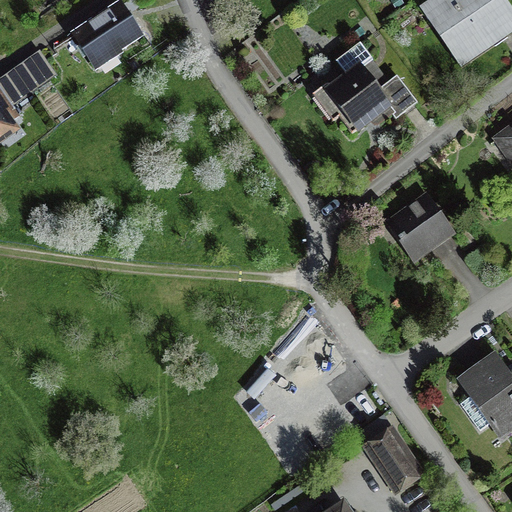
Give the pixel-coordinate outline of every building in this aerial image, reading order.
[(511,13),(503,0),(442,0),(423,12),(460,72),(511,39),(511,13)] [(122,10),(75,40),(101,80),(148,50),(122,10)] [(327,95),(355,134),(390,109),(399,121),(419,107),(400,80),(380,94),(363,71),(373,64),(361,47),(335,65),(347,81),(327,95)] [(43,61),(3,87),(18,109),(58,83),(43,61)] [(0,93),(0,158),(30,139),(0,93)] [(511,127),(492,140),(511,171),(511,127)] [(429,195),(386,226),(417,270),(461,239),(429,195)] [(511,375),(500,357),(460,384),(500,444),(511,435),(511,375)] [(391,435),(362,453),(393,501),(422,483),(391,435)]
